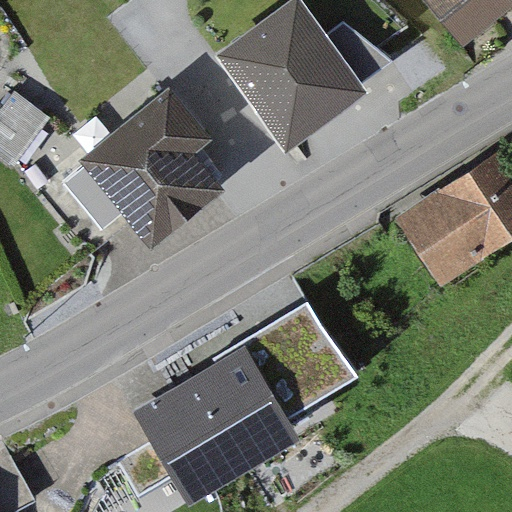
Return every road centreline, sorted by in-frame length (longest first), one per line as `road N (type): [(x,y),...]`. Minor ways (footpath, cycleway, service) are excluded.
road 1 (tertiary): [(0,390),(91,344),(511,90)]
road 2 (track): [(511,345),(326,511)]
